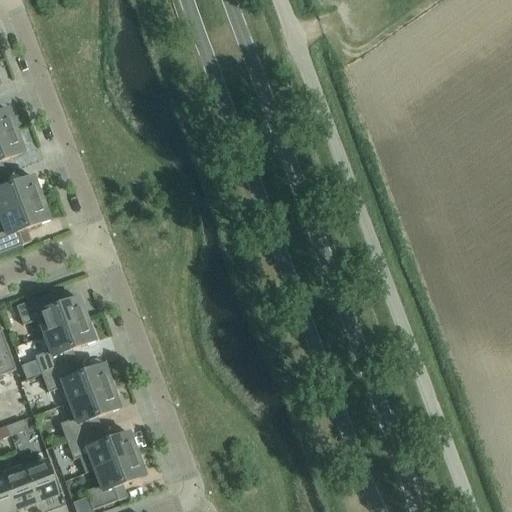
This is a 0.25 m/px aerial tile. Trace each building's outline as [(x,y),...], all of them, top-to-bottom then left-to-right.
[(0,138),(15,133),(14,131),(15,131),(7,111),(0,113),(0,138)] [(0,163),(10,160),(24,155),(16,135),(15,133),(0,138),(0,163)] [(0,215),(21,208),(40,201),(40,199),(40,198),(32,178),(19,183),(19,184),(1,190),(0,187),(0,215)] [(40,201),(21,208),(0,215),(0,221),(4,232),(0,233),(0,254),(22,247),(17,234),(35,227),(35,228),(49,223),(41,202),(41,203),(40,201)] [(43,337),(66,329),(86,322),(85,320),(78,299),(64,304),(64,305),(47,311),(42,299),(15,309),(22,328),(37,322),(43,337)] [(41,377),(67,367),(63,355),(81,348),(81,349),(94,344),(87,323),(86,324),(86,322),(66,329),(43,337),(49,353),(34,359),(41,377)] [(0,377),(15,372),(0,332),(0,377)] [(69,405),(111,389),(110,387),(111,387),(103,367),(89,372),(90,372),(72,379),(67,367),(41,377),(48,395),(63,389),(69,405)] [(66,444),(93,434),(88,422),(106,416),(120,411),(112,391),(111,389),(69,405),(74,420),(59,426),(66,444)] [(20,409),(17,415),(20,421),(30,417),(26,407),(20,409)] [(6,429),(10,438),(24,433),(20,424),(6,429)] [(0,442),(10,438),(6,429),(0,431),(0,442)] [(94,472),(116,464),(136,456),(135,455),(136,454),(128,434),(115,439),(115,440),(97,446),(93,434),(66,444),(73,462),(88,457),(94,472)] [(136,456),(116,464),(94,472),(100,488),(85,494),(91,511),(93,511),(118,503),(113,490),(131,483),(131,484),(145,478),(137,458),(136,456)] [(21,468),(35,505),(56,497),(42,459),(21,467),(21,468)] [(16,511),(35,505),(21,468),(21,467),(1,475),(4,483),(14,511),(16,511)] [(0,511),(14,511),(4,483),(1,475),(0,475),(2,480),(0,480),(0,511)]
